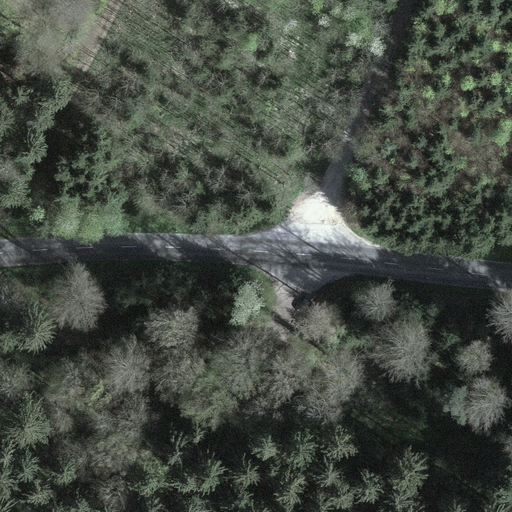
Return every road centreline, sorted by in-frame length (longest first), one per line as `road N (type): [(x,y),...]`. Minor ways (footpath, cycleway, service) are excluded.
road 1 (track): [(206,511),(302,253),(409,0)]
road 2 (tertiary): [(0,254),(187,246),(511,277)]
road 3 (track): [(0,223),(109,0)]
